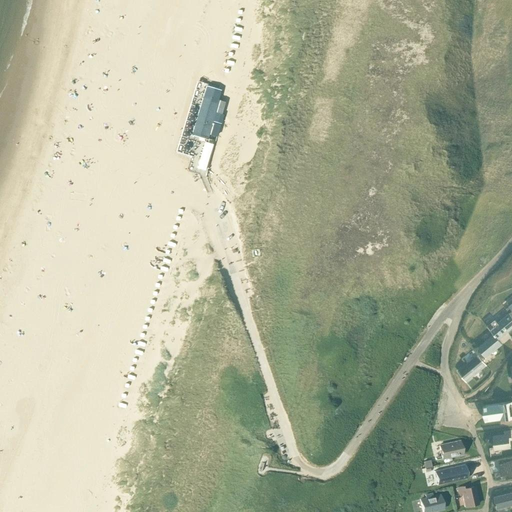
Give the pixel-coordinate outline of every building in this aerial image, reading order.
[(219,92),(204,88),(189,138),(205,143),(210,125),(219,127),(222,118),(219,117),(223,105),(216,103),(219,92)] [(511,328),(511,317),(509,314),(493,327),(497,332),(494,334),(498,340),(511,328)] [(477,348),(481,353),(478,355),(482,360),(486,358),(502,344),(498,340),(494,334),(477,348)] [(465,372),(461,375),(467,382),(470,379),(487,365),(482,360),(478,355),(462,369),(465,372)] [(511,401),(483,406),(486,422),(511,417),(511,401)] [(504,432),(504,434),(493,435),(495,449),(511,447),(509,437),(511,436),(511,430),(504,432)] [(458,441),(438,445),(441,459),(461,455),(458,441)] [(511,460),(499,463),(501,475),(511,472),(511,460)] [(434,472),(433,471),(433,472),(434,472),(437,484),(436,485),(437,485),(436,485),(467,478),(466,478),(463,465),(464,465),(463,465),(445,469),(434,472)] [(459,494),(462,494),(465,507),(477,505),(474,487),(463,489),(463,487),(457,488),(459,494)] [(511,492),(495,497),(497,508),(511,505),(511,492)] [(425,499),(419,500),(422,511),(429,511),(442,509),(439,495),(432,497),(431,494),(425,495),(425,499)]
